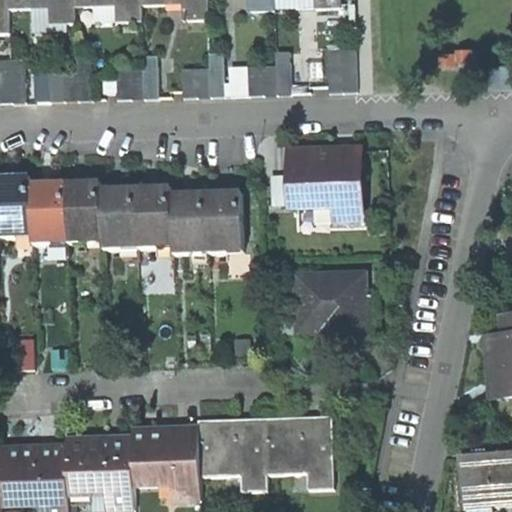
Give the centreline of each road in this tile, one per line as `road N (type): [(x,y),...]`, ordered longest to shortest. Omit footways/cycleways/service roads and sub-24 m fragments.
road 1 (residential): [(0,122),(493,112)]
road 2 (residential): [(444,387),(22,389)]
road 3 (residential): [(493,112),(444,387)]
road 4 (residential): [(444,387),(419,511)]
